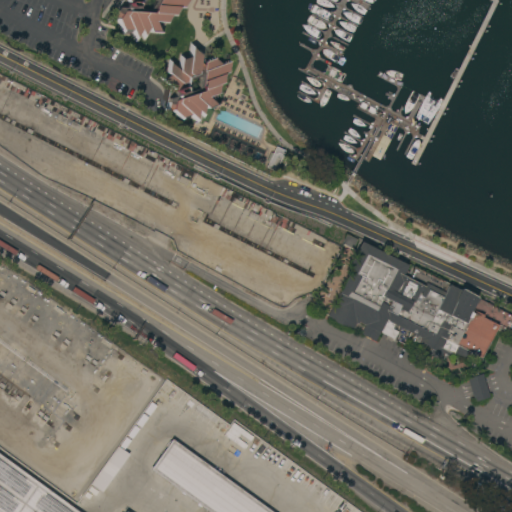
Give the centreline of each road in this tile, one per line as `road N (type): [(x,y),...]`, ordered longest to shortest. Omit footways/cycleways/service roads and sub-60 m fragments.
road 1 (residential): [(511,293),(254,179),(0,51)]
road 2 (trunk): [(0,210),(465,511)]
road 3 (trunk): [(410,425),(0,174)]
road 4 (trunk): [(124,315),(463,511)]
road 5 (motorway): [(124,315),(395,511)]
road 6 (motorway): [(0,237),(124,315)]
